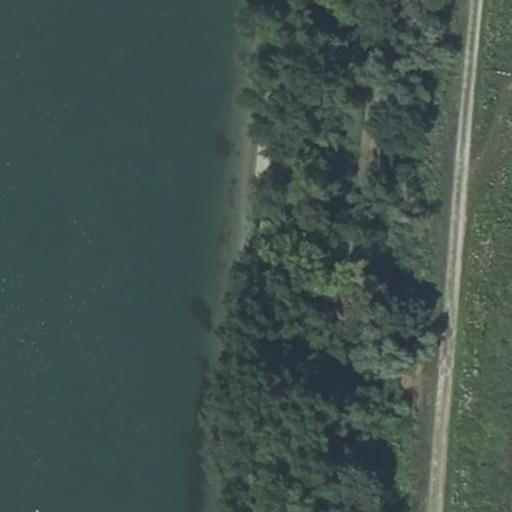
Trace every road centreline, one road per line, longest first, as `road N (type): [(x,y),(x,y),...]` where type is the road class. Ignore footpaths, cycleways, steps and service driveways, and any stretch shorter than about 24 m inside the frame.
road 1 (track): [(310,511),(353,0)]
road 2 (unclassified): [(433,511),(469,0)]
